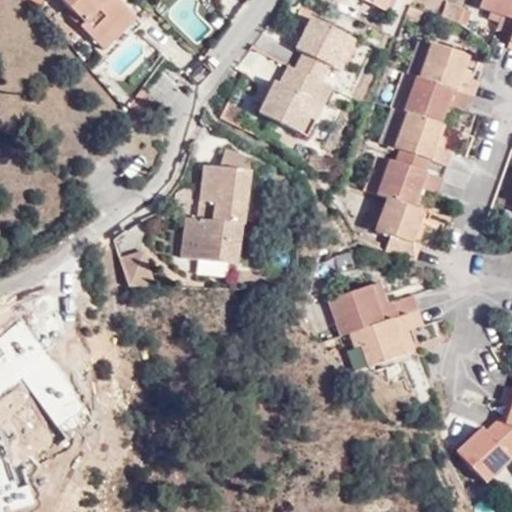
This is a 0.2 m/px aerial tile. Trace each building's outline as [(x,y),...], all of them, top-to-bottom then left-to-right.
[(62,0),(85,24),(83,27),(105,50),(114,41),(107,34),(130,12),(118,0),(62,0)] [(361,0),(385,11),(390,0),(361,0)] [(489,11),(502,15),(499,23),(497,28),(503,30),(505,25),(511,2),(511,0),(480,0),(478,7),(489,11)] [(442,10),(455,15),(460,20),(464,8),(445,1),(442,10)] [(503,30),(511,33),(511,30),(511,2),(505,25),(503,30)] [(440,18),(458,24),(460,20),(455,15),(442,10),(440,18)] [(502,15),(489,11),(487,19),(499,23),(502,15)] [(107,34),(114,41),(137,19),(130,12),(107,34)] [(311,18),(296,49),(303,53),(297,64),(314,72),(317,74),(324,77),(329,66),(333,68),(349,37),(311,18)] [(349,37),(333,68),(341,72),(356,41),(349,37)] [(419,40),(409,68),(420,72),(430,43),(419,40)] [(420,72),(460,87),(462,88),(465,89),(468,80),(461,77),(468,57),(430,43),(420,72)] [(297,64),(294,69),(321,82),(324,77),(317,74),(314,72),(297,64)] [(275,81),(259,114),(299,135),(325,84),(294,69),(288,66),(279,84),(275,81)] [(409,68),(407,74),(414,77),(418,78),(420,72),(409,68)] [(468,97),(472,98),(474,92),(465,89),(462,88),(460,87),(420,72),(418,78),(468,97)] [(403,73),(392,102),(395,103),(403,106),(414,77),(407,74),(403,73)] [(403,106),(429,115),(433,116),(443,120),(448,106),(463,112),(468,97),(418,78),(414,77),(403,106)] [(465,89),(474,92),(477,83),(468,80),(465,89)] [(325,84),(299,135),(307,138),(333,88),(325,84)] [(141,90),(129,105),(134,109),(133,111),(142,116),(155,99),(141,90)] [(224,100),(221,108),(241,118),(245,111),(224,100)] [(392,102),(390,107),(392,108),(401,112),(403,106),(395,103),(392,102)] [(407,114),(441,126),(443,120),(433,116),(429,115),(403,106),(401,112),(407,114)] [(221,108),(217,115),(238,125),(241,118),(221,108)] [(392,108),(379,143),(385,145),(394,148),(407,114),(401,112),(392,108)] [(417,157),(429,162),(446,168),(452,153),(437,147),(445,127),(407,114),(394,148),(398,150),(417,157)] [(396,156),(428,167),(429,162),(417,157),(398,150),(396,156)] [(205,166),(200,206),(233,211),(245,213),(253,160),(227,151),(221,167),(205,166)] [(365,185),(375,188),(379,190),(389,160),(377,155),(365,185)] [(394,161),(425,173),(428,167),(396,156),(394,161)] [(379,190),(403,199),(413,203),(417,204),(423,188),(437,193),(438,190),(439,190),(443,179),(425,173),(394,161),(389,160),(379,190)] [(313,163),(311,169),(322,170),(322,161),(313,163)] [(364,190),(377,194),(379,190),(375,188),(365,185),(364,190)] [(173,195),(173,202),(177,203),(188,205),(189,205),(190,189),(182,189),(173,195)] [(405,205),(415,209),(417,204),(413,203),(403,199),(379,190),(377,194),(405,205)] [(387,244),(402,250),(407,236),(413,222),(420,225),(424,212),(415,209),(405,205),(386,198),(374,229),(390,235),(387,244)] [(173,202),(172,211),(189,212),(189,205),(188,205),(177,203),(173,202)] [(200,206),(198,218),(243,225),(245,213),(233,211),(200,206)] [(188,217),(183,259),(237,267),(243,225),(198,218),(188,217)] [(402,250),(415,255),(419,245),(413,243),(420,225),(413,222),(407,236),(402,250)] [(385,250),(414,260),(415,255),(402,250),(387,244),(385,250)] [(129,259),(137,261),(146,262),(142,250),(126,256),(129,259)] [(121,258),(127,280),(153,283),(146,262),(137,261),(129,259),(126,256),(121,258)] [(334,324),(403,302),(399,289),(373,296),(366,275),(316,290),(327,326),(334,324)] [(408,317),(403,302),(334,324),(340,339),(345,338),(351,358),(398,343),(391,323),(408,317)] [(511,425),(511,387),(505,385),(499,400),(511,406),(505,422),(511,425)] [(491,425),(505,442),(511,450),(511,429),(505,422),(500,417),(491,425)] [(457,450),(485,482),(511,457),(511,450),(505,442),(491,425),(485,430),(482,427),(457,450)]
